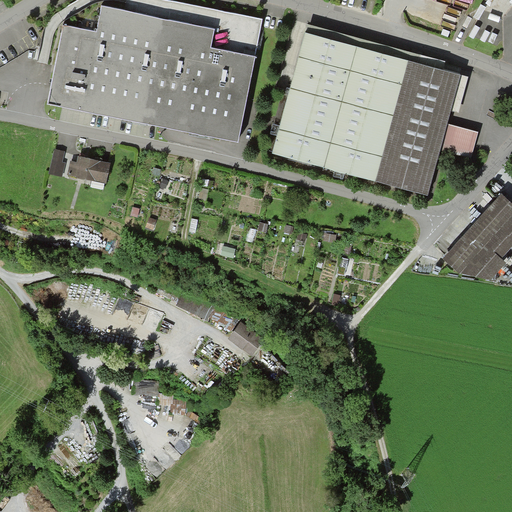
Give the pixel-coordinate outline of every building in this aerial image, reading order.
[(229,44),(259,48),(264,15),(211,6),(210,16),(233,20),(229,44)] [(97,34),(64,28),(56,70),(50,102),(241,140),(257,61),(210,51),(214,32),(102,10),(97,34)] [(305,33),(272,154),(428,196),(441,150),(469,158),(476,133),(447,125),(461,76),(305,33)] [(464,70),(453,107),(461,109),(471,72),(464,70)] [(65,150),(55,148),(48,172),(62,176),(67,161),(62,160),(65,150)] [(72,157),(68,173),(91,178),(90,183),(104,186),(110,161),(78,153),(76,159),(72,157)] [(511,207),(500,197),(453,251),(443,261),(461,277),(463,275),(490,282),(505,265),(500,260),(511,246),(511,207)] [(262,339),(241,324),(230,340),(252,354),(262,339)]
